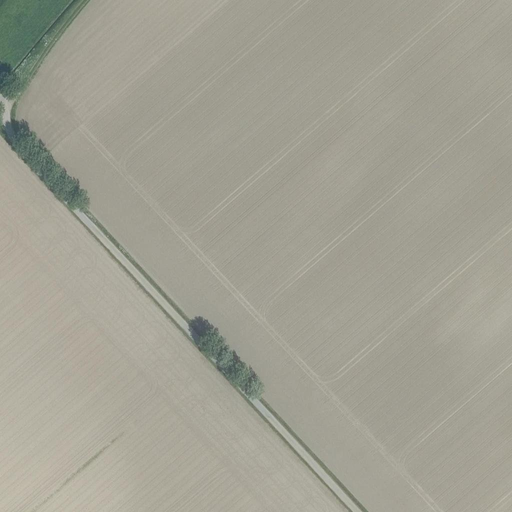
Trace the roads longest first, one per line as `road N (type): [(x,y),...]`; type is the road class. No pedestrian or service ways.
road 1 (unclassified): [(358,511),(11,137),(0,90)]
road 2 (track): [(87,0),(4,109)]
